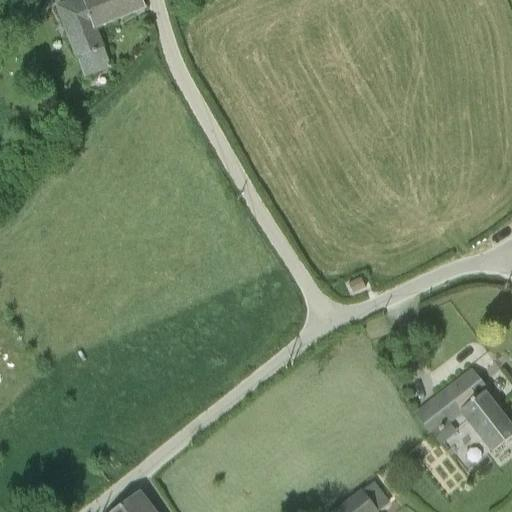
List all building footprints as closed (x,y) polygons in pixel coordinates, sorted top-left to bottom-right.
[(137,0),(87,0),(55,13),(73,63),(76,62),(84,82),(110,73),(95,33),(144,15),(137,0)] [(359,281),(347,287),(351,297),(364,291),(359,281)] [(469,393),(478,386),(469,374),(413,419),(429,440),(450,423),(435,404),(461,383),(469,393)] [(450,423),(429,440),(437,450),(455,437),(448,428),(459,420),(489,457),(511,440),(511,432),(486,399),(487,398),(478,386),(469,393),(461,383),(435,404),(450,423)] [(372,487),(336,511),(382,511),(388,508),(372,487)] [(150,511),(138,495),(115,511),(150,511)]
